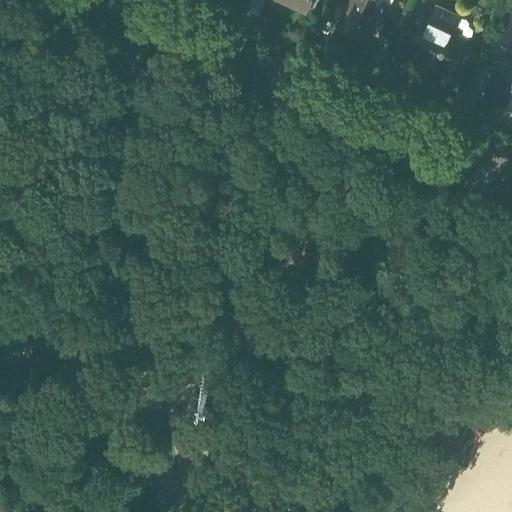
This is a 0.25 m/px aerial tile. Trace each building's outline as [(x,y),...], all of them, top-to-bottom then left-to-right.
[(287,0),(305,8),(309,0),(287,0)] [(350,0),(340,24),(368,37),(384,2),(384,1),(384,0),(391,4),(392,0),(350,0)] [(511,39),(511,2),(498,33),(511,39)] [(422,19),(405,55),(422,63),(423,62),(433,66),(433,67),(450,76),(468,39),(451,31),(458,15),(436,5),(428,21),(422,19)] [(492,66),(499,70),(488,93),(511,104),(511,51),(508,50),(503,61),(496,57),(492,66)]
